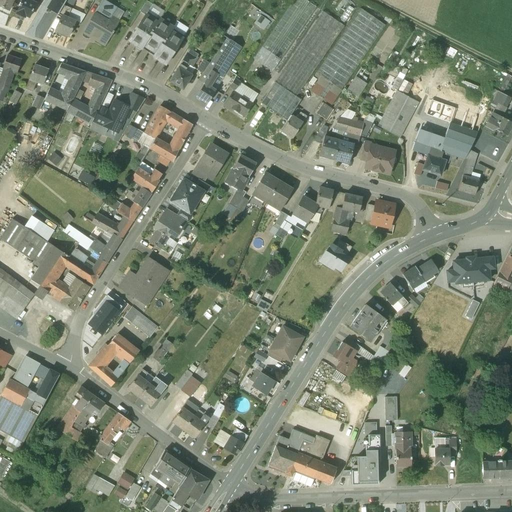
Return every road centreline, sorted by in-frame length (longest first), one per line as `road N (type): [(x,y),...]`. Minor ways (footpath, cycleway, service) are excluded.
road 1 (secondary): [(435,234),(378,267),(349,298),(228,485)]
road 2 (residential): [(209,121),(90,300),(71,371)]
road 3 (residential): [(228,485),(266,499),(511,490)]
road 4 (tertiary): [(209,121),(309,172),(404,196),(435,234)]
road 5 (tertiary): [(0,36),(152,89),(209,121)]
road 6 (residential): [(228,485),(71,371)]
road 7 (track): [(511,74),(367,0)]
